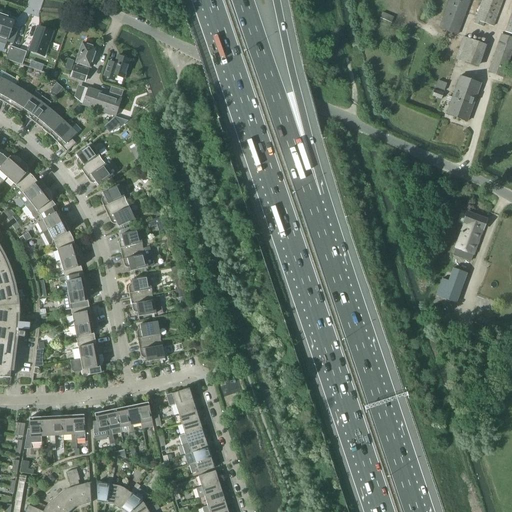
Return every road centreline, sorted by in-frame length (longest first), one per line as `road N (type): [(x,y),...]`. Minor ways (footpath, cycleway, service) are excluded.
road 1 (motorway): [(211,0),(382,511)]
road 2 (unclassified): [(511,199),(83,0)]
road 3 (motorway): [(415,511),(309,197)]
road 4 (residential): [(129,389),(104,258),(86,210),(47,157),(0,120)]
road 5 (residential): [(129,389),(203,375),(249,511)]
road 6 (motorway): [(309,197),(242,0)]
road 7 (motorway): [(309,197),(276,0)]
road 8 (residential): [(0,400),(129,389)]
